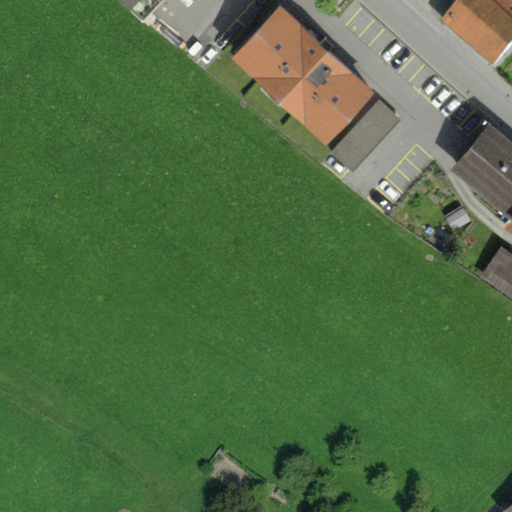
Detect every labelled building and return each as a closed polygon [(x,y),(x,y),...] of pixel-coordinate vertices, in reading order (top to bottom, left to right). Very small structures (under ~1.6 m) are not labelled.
[(401,87),(304,0),(284,0),(242,47),(349,143),(401,87)] [(511,41),(511,36),(472,0),(463,0),(437,28),(485,72),(511,41)] [(511,0),(491,0),(507,13),(511,6),(511,0)] [(511,140),(486,120),(448,167),(511,219),(511,140)] [(511,259),(498,250),(480,276),(511,297),(511,259)]
